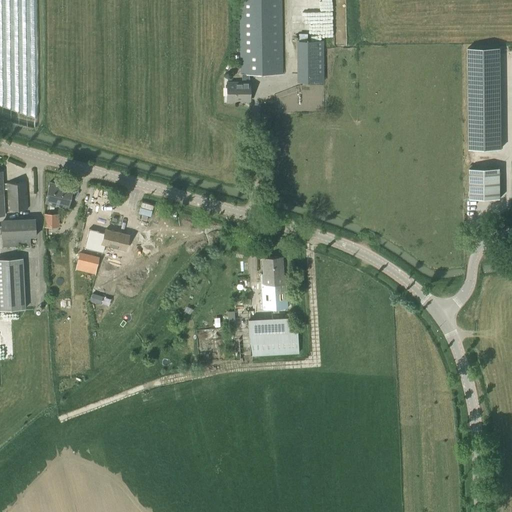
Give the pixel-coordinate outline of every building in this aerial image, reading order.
[(238,0),(240,75),(283,74),(282,0),(238,0)] [(323,41),(297,41),(297,82),(323,82),(323,41)] [(501,48),(468,48),(469,149),(502,148),(501,48)] [(249,75),(228,75),(228,82),(227,82),(227,102),(250,101),(249,75)] [(501,168),(470,168),(470,198),(501,198),(501,168)] [(8,210),(27,209),(26,182),(7,183),(8,210)] [(73,188),(50,182),(44,202),(68,208),(73,188)] [(44,213),(44,227),(59,227),(59,214),(44,213)] [(2,238),(2,247),(31,246),(30,237),(36,237),(35,218),(0,219),(1,238),(2,238)] [(86,230),(82,245),(106,251),(107,247),(125,251),(129,233),(108,227),(106,234),(86,230)] [(79,252),(76,263),(96,267),(99,256),(79,252)] [(0,257),(0,305),(26,304),(23,256),(0,257)] [(240,356),(251,356),(299,353),(297,331),(289,332),(287,307),(285,275),(283,275),(282,256),(263,257),(264,274),(261,274),(263,309),(250,310),(249,300),(234,301),(234,311),(228,312),(232,360),(240,360),(240,356)] [(87,300),(100,303),(102,296),(89,292),(87,300)]
